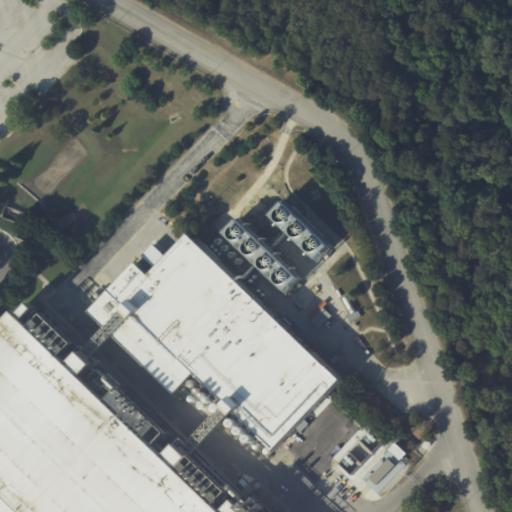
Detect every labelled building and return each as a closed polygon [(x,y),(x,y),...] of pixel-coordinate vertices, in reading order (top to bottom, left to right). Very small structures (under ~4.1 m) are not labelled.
[(317,260),(332,244),(286,198),(271,213),(317,260)] [(183,231),(176,239),(159,223),(166,215),(183,231)] [(287,293),(302,277),(239,217),(224,233),(287,293)] [(138,259),(150,271),(187,232),(342,381),(279,446),(198,368),(176,392),(90,309),(138,259)] [(316,300),(321,305),(318,309),(301,293),(304,289),(316,300)] [(331,314),(319,327),(311,319),(323,306),(331,314)] [(362,315),(351,321),(348,315),(359,309),(362,315)] [(0,511),(0,330),(17,313),(223,510),(236,497),(251,511),(0,511)] [(365,426),(366,427),(357,435),(358,436),(345,449),(337,440),(349,428),(344,422),(352,414),(365,426)] [(392,457),(399,464),(380,484),(373,477),(392,457)]
